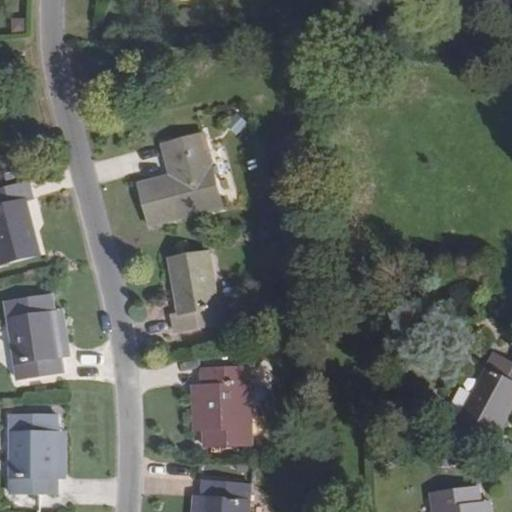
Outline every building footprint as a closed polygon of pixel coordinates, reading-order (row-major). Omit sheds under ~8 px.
[(143,186),(153,226),(223,207),(205,137),(166,147),(173,177),(143,186)] [(35,200),(30,180),(0,188),(0,255),(2,266),(42,256),(28,202),(35,200)] [(172,314),(177,336),(224,326),(210,252),(171,259),(180,313),(172,314)] [(20,381),(65,373),(63,358),(56,311),(53,293),(8,300),(20,381)] [(74,357),(66,309),(56,311),(63,358),(74,357)] [(511,361),(497,353),(461,420),(498,441),(511,413),(511,361)] [(204,369),(205,385),(207,432),(207,450),(254,448),(250,366),(204,369)] [(195,433),(207,432),(205,385),(193,386),(195,433)] [(49,495),(59,495),(59,479),(58,432),(58,413),(13,414),(14,496),(37,495),(49,495)] [(70,479),(69,432),(58,432),(59,479),(70,479)] [(250,511),(253,484),(207,481),(205,497),(204,511),(250,511)] [(435,511),(482,511),(481,504),(479,487),(433,493),(435,511)] [(49,495),(37,495),(38,507),(49,507),(49,495)] [(193,511),(204,511),(205,497),(195,497),(193,511)] [(494,511),(493,503),(481,504),(482,511),(494,511)]
